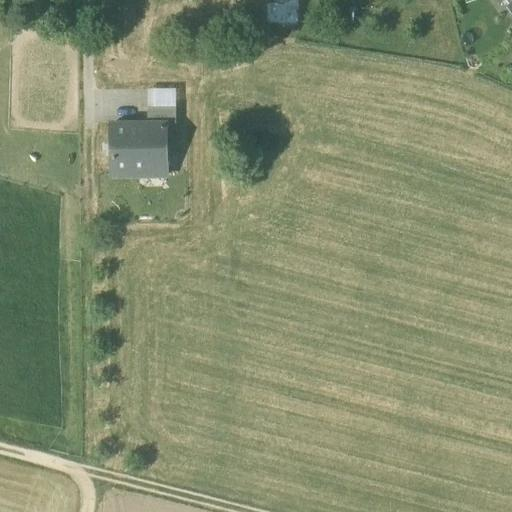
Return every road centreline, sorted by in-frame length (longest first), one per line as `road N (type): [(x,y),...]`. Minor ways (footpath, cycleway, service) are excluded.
road 1 (track): [(77,511),(90,477),(91,123)]
road 2 (track): [(0,453),(230,511)]
